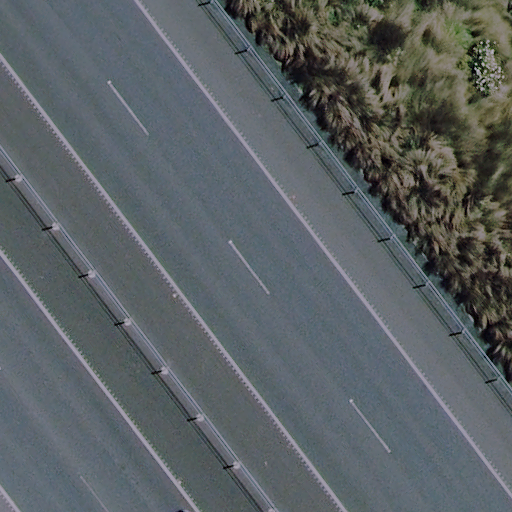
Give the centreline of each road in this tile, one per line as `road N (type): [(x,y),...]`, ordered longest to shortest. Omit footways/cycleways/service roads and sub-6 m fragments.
road 1 (motorway): [(29,0),(418,511)]
road 2 (motorway): [(91,511),(0,391)]
